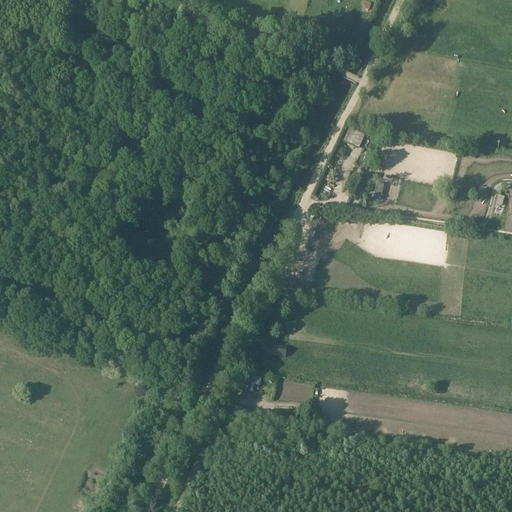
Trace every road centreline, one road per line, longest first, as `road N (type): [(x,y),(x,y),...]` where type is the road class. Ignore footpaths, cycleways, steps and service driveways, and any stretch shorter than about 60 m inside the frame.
road 1 (track): [(148,511),(361,82)]
road 2 (track): [(476,227),(302,203)]
road 3 (track): [(329,454),(232,459),(198,472),(207,444)]
